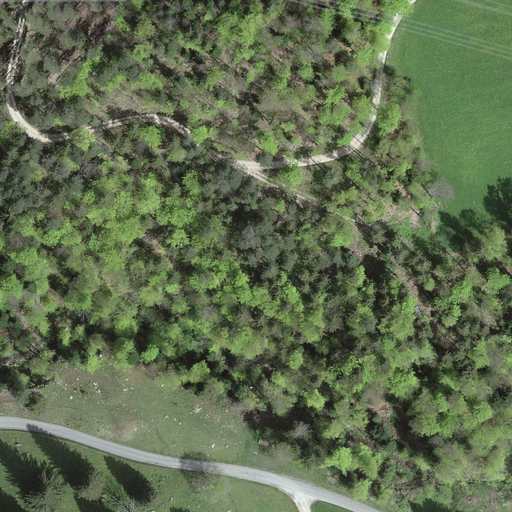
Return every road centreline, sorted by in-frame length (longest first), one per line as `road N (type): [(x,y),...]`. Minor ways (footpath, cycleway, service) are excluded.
road 1 (track): [(25,0),(9,102),(26,130),(49,138),(154,118),(246,166),(320,159),(356,143),(370,121),(391,28),(412,0)]
road 2 (tertiary): [(367,511),(274,477),(0,422)]
road 3 (track): [(246,166),(379,225),(397,220),(424,185)]
